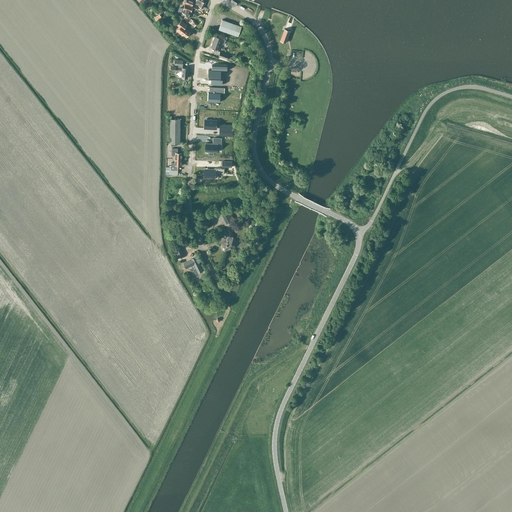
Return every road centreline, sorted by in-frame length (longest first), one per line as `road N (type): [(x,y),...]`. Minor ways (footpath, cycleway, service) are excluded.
road 1 (residential): [(226,300),(194,231),(189,200),(195,67),(214,0)]
road 2 (unclassified): [(285,511),(273,441),(278,413),(356,252),(357,233)]
road 3 (unclassified): [(357,233),(273,183),(258,164),(253,141),(269,64),(262,31)]
road 4 (unclassified): [(357,233),(432,101),(472,86),(511,97)]
